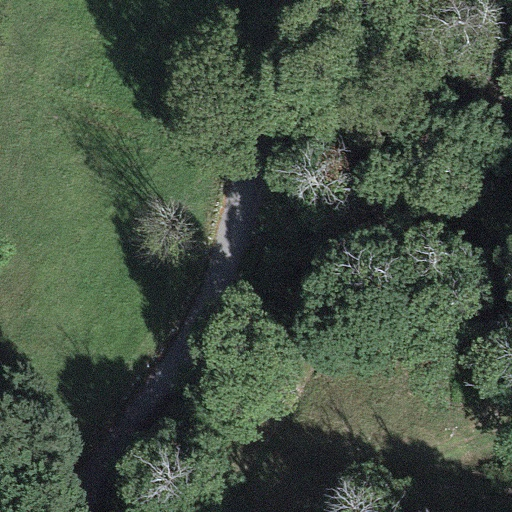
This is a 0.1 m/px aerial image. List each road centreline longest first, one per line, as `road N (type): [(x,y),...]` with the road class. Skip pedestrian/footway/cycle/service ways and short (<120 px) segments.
road 1 (unclassified): [(98,511),(230,269),(293,69),(304,0)]
road 2 (track): [(280,511),(418,465),(511,419)]
